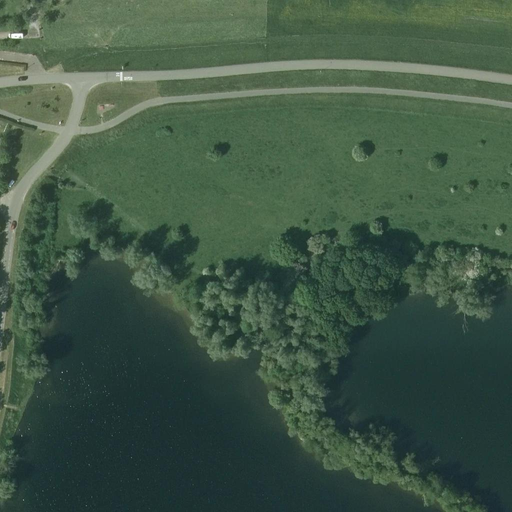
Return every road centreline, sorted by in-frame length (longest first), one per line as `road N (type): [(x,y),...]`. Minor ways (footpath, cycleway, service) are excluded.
road 1 (unclassified): [(511,80),(291,65),(83,78)]
road 2 (unclassified): [(0,308),(14,190),(71,131),(83,78)]
